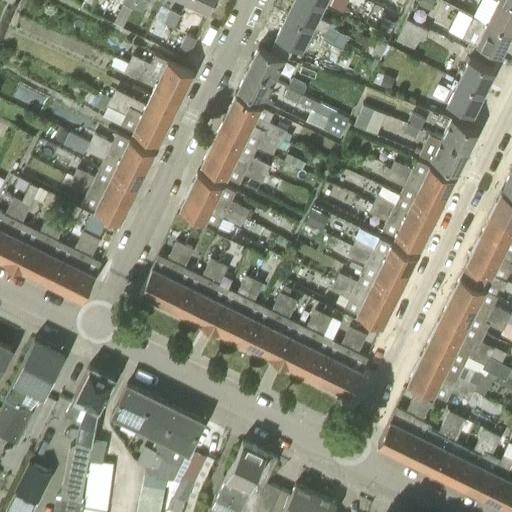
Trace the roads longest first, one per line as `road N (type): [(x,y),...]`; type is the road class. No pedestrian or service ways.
road 1 (residential): [(344,451),(511,105)]
road 2 (residential): [(250,0),(94,328)]
road 3 (residential): [(344,451),(94,328)]
